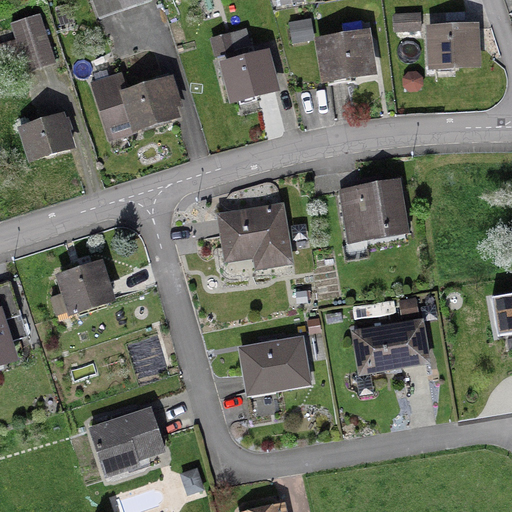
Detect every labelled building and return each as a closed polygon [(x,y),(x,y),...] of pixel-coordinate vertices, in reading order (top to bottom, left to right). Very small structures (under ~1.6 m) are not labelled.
[(149,2),(148,0),(117,0),(122,11),(149,2)] [(394,34),(419,32),(418,16),(393,17),(394,34)] [(25,74),(53,65),(38,17),(10,26),(25,74)] [(433,69),(472,67),(470,31),(432,33),(433,69)] [(248,47),(244,32),(229,37),(233,52),(248,47)] [(230,53),(226,37),(211,42),(215,58),(230,53)] [(326,82),(369,75),(362,37),(320,44),(326,82)] [(224,67),(233,103),(272,92),(269,79),(275,78),(271,64),(265,66),(263,56),(224,67)] [(99,102),(110,138),(173,118),(168,101),(175,98),(169,80),(99,102)] [(21,130),(31,163),(69,151),(65,138),(71,137),(66,122),(61,124),(59,118),(21,130)] [(358,184),(359,190),(339,194),(344,224),(360,221),(363,237),(403,230),(395,184),(376,187),(375,181),(358,184)] [(289,264),(280,209),(218,219),(224,253),(252,249),(256,270),(289,264)] [(109,302),(97,267),(59,279),(65,296),(49,301),(56,320),(109,302)] [(0,289),(0,364),(12,361),(6,344),(26,338),(9,287),(0,289)] [(511,301),(491,305),(497,339),(511,336),(511,301)] [(426,364),(419,325),(353,336),(359,375),(426,364)] [(307,386),(299,342),(239,352),(246,393),(274,388),(274,392),(307,386)] [(148,412),(89,431),(105,479),(146,465),(144,459),(162,454),(148,412)]
